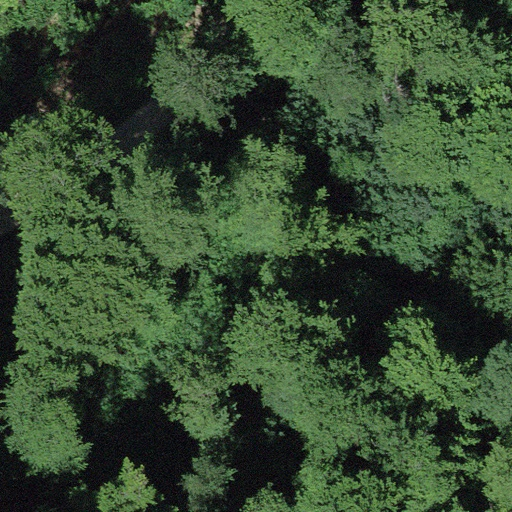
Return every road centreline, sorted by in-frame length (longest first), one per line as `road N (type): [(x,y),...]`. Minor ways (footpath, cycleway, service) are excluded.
road 1 (track): [(265,0),(139,179),(0,244)]
road 2 (track): [(202,89),(411,16),(434,0)]
